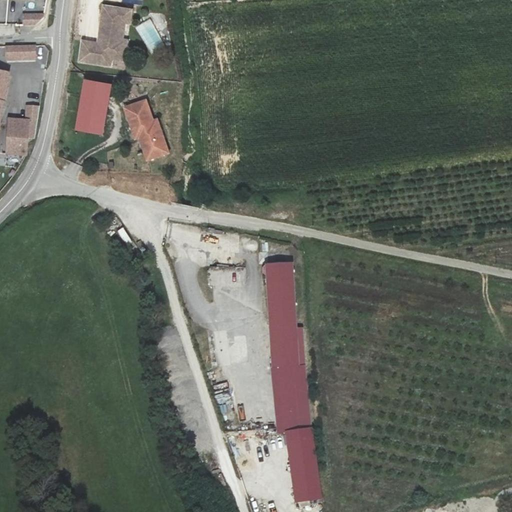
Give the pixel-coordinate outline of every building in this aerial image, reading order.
[(130,11),(103,7),(98,44),(82,42),(79,61),(107,65),(108,58),(124,60),(126,41),(122,41),(125,22),(128,23),(130,11)] [(45,13),(25,14),(25,24),(36,23),(44,17),(45,13)] [(7,46),(7,61),(35,61),(35,46),(7,46)] [(0,126),(9,72),(0,70),(0,126)] [(110,84),(84,80),(77,130),(103,133),(110,84)] [(146,100),(124,107),(134,138),(138,137),(146,160),(168,153),(157,120),(153,121),(146,100)] [(9,118),(7,154),(25,156),(27,138),(34,138),(39,106),(26,105),(26,119),(9,118)] [(123,228),(117,231),(127,245),(132,242),(123,228)] [(262,254),(274,252),(273,244),(261,245),(262,254)] [(286,430),(310,429),(302,328),(297,329),(292,262),(266,264),(279,431),(286,430)] [(208,267),(208,286),(230,286),(230,267),(208,267)] [(232,403),(221,405),(223,422),(235,421),(232,403)] [(320,498),(310,429),(286,430),(296,501),(320,498)]
